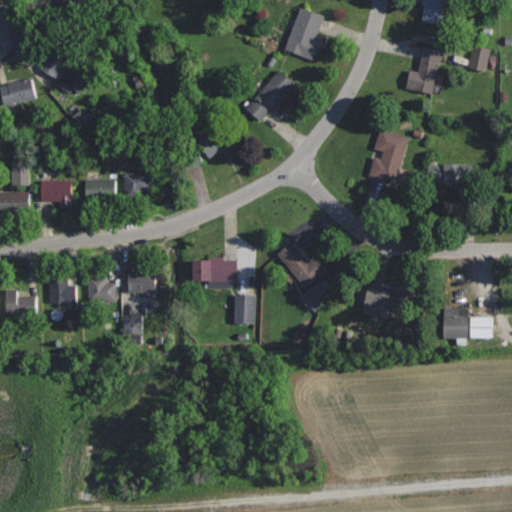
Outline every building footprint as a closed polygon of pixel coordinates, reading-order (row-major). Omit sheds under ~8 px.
[(74,0),(55,0),(68,27),(84,20),(74,0)] [(420,0),(420,3),(424,4),(422,20),(443,23),(446,3),(456,5),(456,0),(420,0)] [(301,6),(285,48),(314,60),(321,40),(316,38),(325,15),(301,6)] [(55,40),(39,66),(58,78),(74,53),(55,40)] [(424,46),(418,70),(410,68),(406,86),(430,93),(441,50),(424,46)] [(472,68),(489,72),(495,50),(477,46),(472,68)] [(64,87),(84,95),(91,76),(71,69),(64,87)] [(279,70),(247,109),(261,120),(270,108),(272,110),(295,83),(279,70)] [(32,76),(7,82),(7,85),(0,86),(4,104),(37,97),(32,76)] [(226,124),(200,138),(209,156),(235,143),(226,124)] [(380,127),(374,147),(384,150),(381,158),(375,156),(370,174),(394,181),(408,135),(380,127)] [(16,185),(34,186),(35,163),(17,163),(16,185)] [(479,163),(428,164),(428,185),(479,185),(479,163)] [(152,171),(125,172),(126,195),(144,194),(144,190),(153,189),(152,171)] [(116,177),(85,178),(85,199),(117,199),(116,177)] [(72,178),(43,178),(43,200),(61,199),(61,206),(73,205),(72,178)] [(30,191),(0,191),(0,211),(30,211),(30,191)] [(293,240),(278,252),(307,287),(328,269),(316,254),(310,260),(293,240)] [(225,256),(208,256),(208,259),(193,259),(193,279),(238,280),(238,259),(225,259),(225,256)] [(155,270),(130,270),(130,291),(155,291),(155,270)] [(76,273),(50,273),(50,301),(77,300),(76,273)] [(109,275),(87,275),(88,301),(117,301),(117,281),(109,282),(109,275)] [(323,299),(333,291),(325,281),(305,297),(318,313),(328,305),(323,299)] [(395,281),(393,288),(369,282),(364,300),(375,303),(373,314),(387,318),(390,307),(406,312),(413,287),(395,281)] [(19,288),(7,288),(7,316),(37,315),(37,294),(19,294),(19,288)] [(261,296),(239,296),(238,324),(260,325),(261,296)] [(466,316),(466,307),(439,307),(439,337),(492,337),(492,316),(466,316)] [(147,316),(129,317),(129,335),(148,335),(147,316)]
